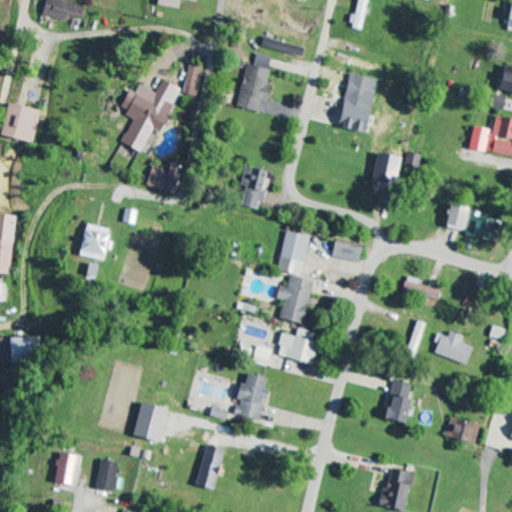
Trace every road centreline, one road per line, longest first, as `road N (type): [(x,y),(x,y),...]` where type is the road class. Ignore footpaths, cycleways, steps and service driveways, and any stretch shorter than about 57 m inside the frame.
road 1 (residential): [(392,250),(193,208),(185,186),(223,0)]
road 2 (residential): [(308,511),(373,264),(402,248),(490,269),(511,260)]
road 3 (residential): [(392,250),(365,221),(305,202),(293,185),(333,0)]
